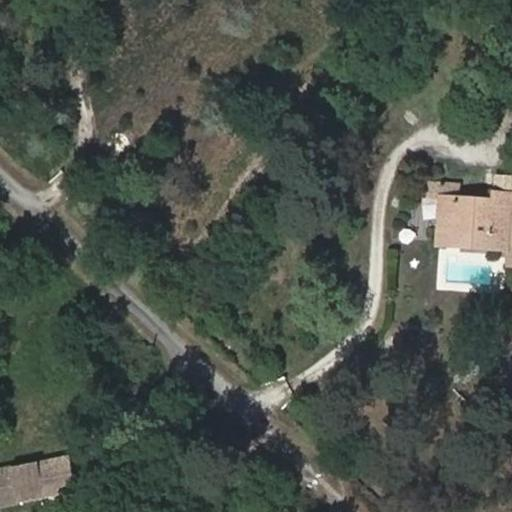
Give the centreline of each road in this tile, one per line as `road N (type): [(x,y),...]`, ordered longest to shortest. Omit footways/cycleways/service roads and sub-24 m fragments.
road 1 (unclassified): [(261,407),(0,162)]
road 2 (track): [(363,511),(261,407)]
